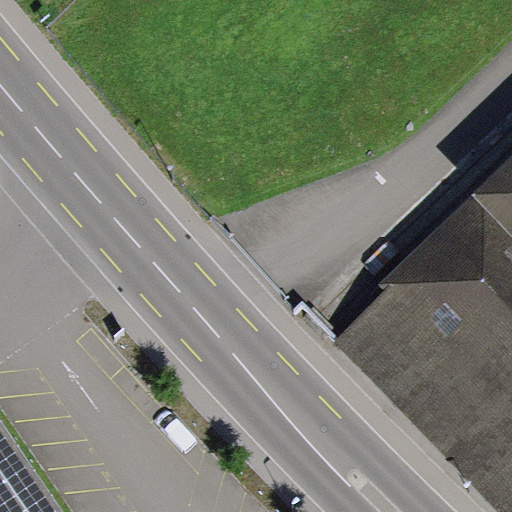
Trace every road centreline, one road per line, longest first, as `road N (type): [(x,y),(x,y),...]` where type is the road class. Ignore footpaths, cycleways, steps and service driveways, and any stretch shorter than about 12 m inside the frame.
road 1 (secondary): [(380,511),(0,80)]
road 2 (unknown): [(220,332),(511,84)]
